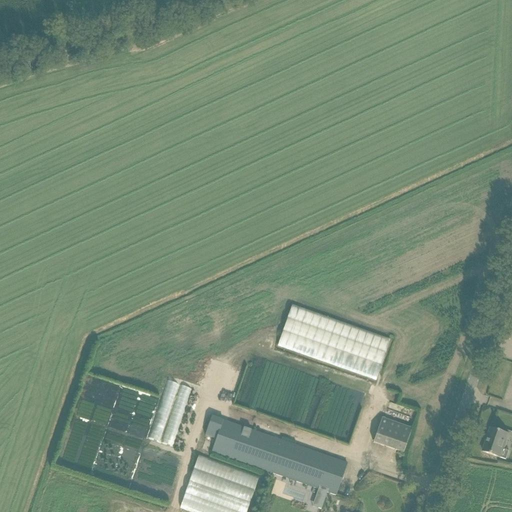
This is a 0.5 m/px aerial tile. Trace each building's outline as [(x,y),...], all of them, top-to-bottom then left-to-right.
[(277,346),(376,381),(390,340),(292,306),(277,346)] [(174,446),(190,387),(164,380),(148,439),(174,446)] [(347,464),(211,416),(204,436),(215,440),(211,452),(319,490),(320,492),(324,493),(326,493),(335,496),(347,464)] [(373,443),(403,454),(412,429),(381,419),(373,443)] [(490,429),(482,452),(499,458),(502,450),(504,450),(507,441),(506,440),(507,434),(490,429)] [(198,456),(180,509),(188,511),(246,511),(258,478),(198,456)]
